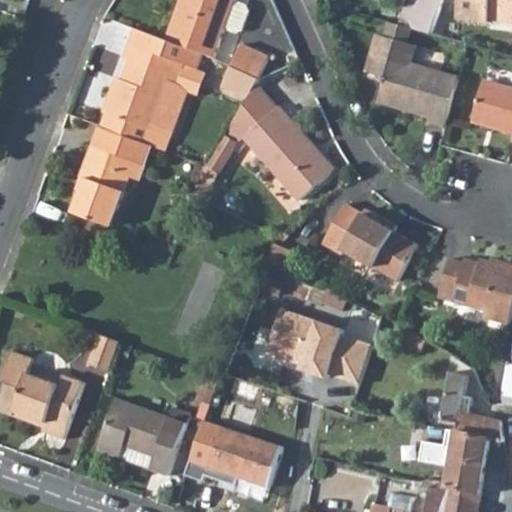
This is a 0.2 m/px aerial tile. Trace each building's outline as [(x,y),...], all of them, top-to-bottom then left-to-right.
[(181,0),(166,42),(203,56),(213,59),(224,29),(232,4),(233,0),(181,0)] [(423,0),(414,29),(431,34),(443,0),(423,0)] [(511,0),(461,0),(459,19),(490,23),(490,19),(511,21),(511,0)] [(224,29),(235,34),(241,31),(247,14),(243,8),(232,4),(224,29)] [(103,128),(117,133),(147,145),(153,131),(173,138),(189,94),(179,84),(186,66),(198,70),(203,56),(166,42),(142,33),(132,63),(136,64),(129,83),(124,81),(119,79),(106,113),(108,114),(103,128)] [(427,121),(445,125),(458,77),(410,64),(416,46),(378,34),(366,72),(385,78),(379,99),(404,107),(429,113),(427,121)] [(242,45),(231,68),(232,68),(259,80),(269,57),(242,45)] [(124,81),(129,83),(136,64),(132,63),(124,81)] [(223,87),(249,99),(257,86),(260,81),(259,80),(232,68),(223,87)] [(474,120),(511,130),(511,134),(511,139),(511,87),(486,80),(474,120)] [(281,111),(257,86),(249,99),(242,110),(260,130),(281,111)] [(246,142),(300,201),(333,172),(299,135),(302,131),(283,109),(281,111),(260,130),(242,110),(228,133),(241,146),(246,142)] [(95,146),(109,151),(117,133),(103,128),(102,128),(95,146)] [(95,146),(83,176),(87,178),(74,213),(110,227),(130,178),(139,182),(153,147),(147,145),(117,133),(109,151),(95,146)] [(224,138),(206,168),(218,176),(237,145),(224,138)] [(347,252),(401,281),(420,245),(403,236),(402,239),(393,235),(398,225),(367,209),(365,214),(347,205),(325,246),(344,256),(347,252)] [(440,300),(487,312),(485,319),(510,326),(511,319),(511,265),(493,261),(492,268),(467,262),(466,265),(451,261),(440,300)] [(341,330),(279,310),(265,353),(301,365),(300,369),(326,378),(327,373),(357,383),(370,345),(339,335),(341,330)] [(77,334),(99,342),(101,336),(79,328),(77,334)] [(405,343),(422,352),(427,342),(411,332),(405,343)] [(90,365),(110,373),(121,344),(101,336),(99,342),(90,365)] [(0,399),(0,411),(12,416),(14,411),(44,423),(41,431),(62,439),(83,383),(61,375),(57,384),(27,373),(32,359),(10,351),(0,377),(0,382),(6,384),(0,399)] [(451,464),(446,489),(432,485),(425,511),(476,511),(480,495),(490,439),(503,442),(502,427),(501,422),(498,421),(470,415),(472,399),(464,397),(468,376),(451,373),(443,420),(459,424),(458,431),(450,429),(447,444),(425,439),(421,458),(451,464)] [(172,418),(118,400),(99,451),(121,459),(125,447),(157,458),(153,470),(169,476),(188,424),(172,418)] [(172,418),(188,424),(192,415),(176,409),(172,418)] [(209,466),(269,487),(282,448),(223,428),(209,466)] [(125,447),(121,459),(153,470),(157,458),(125,447)]
